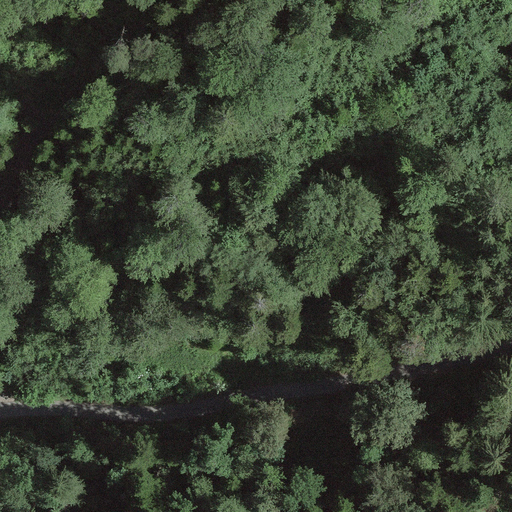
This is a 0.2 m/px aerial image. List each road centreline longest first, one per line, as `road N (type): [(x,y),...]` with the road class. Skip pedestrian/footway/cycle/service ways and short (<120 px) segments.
road 1 (track): [(22,0),(55,36),(124,84),(174,111),(226,117),(276,113),(439,37),(511,32)]
road 2 (unclassified): [(0,412),(169,413),(511,342)]
